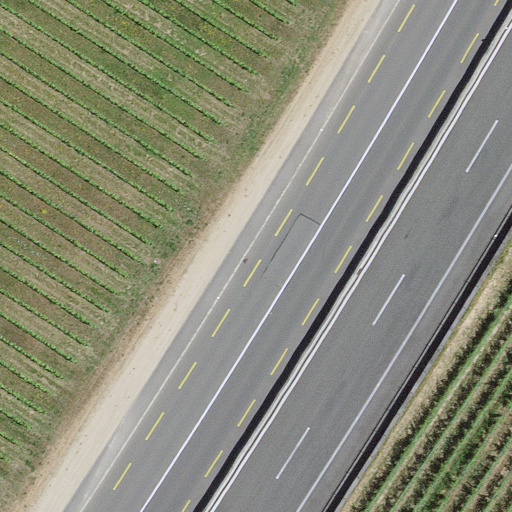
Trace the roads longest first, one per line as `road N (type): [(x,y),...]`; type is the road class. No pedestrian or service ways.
road 1 (motorway): [(432,0),(115,511)]
road 2 (primary): [(456,0),(141,511)]
road 3 (motorway): [(257,511),(511,98)]
